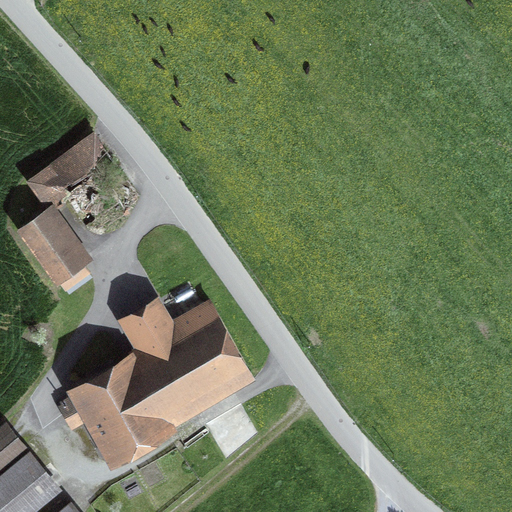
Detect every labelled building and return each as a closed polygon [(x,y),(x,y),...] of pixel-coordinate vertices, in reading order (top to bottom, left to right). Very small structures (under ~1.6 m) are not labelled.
[(56,204),(68,195),(61,186),(106,154),(92,134),(29,178),(48,205),(54,201),(56,204)] [(86,263),(94,257),(56,204),(54,201),(48,205),(16,228),(56,284),(60,282),(68,293),(94,275),(86,263)] [(209,296),(172,317),(159,294),(116,318),(134,349),(65,388),(69,395),(59,401),(60,403),(58,405),(72,429),(84,422),(110,468),(179,429),(175,423),(256,378),(209,296)] [(6,421),(0,425),(0,469),(28,447),(6,421)] [(0,511),(33,511),(62,488),(30,449),(0,473),(0,511)] [(81,511),(71,499),(55,511),(81,511)]
